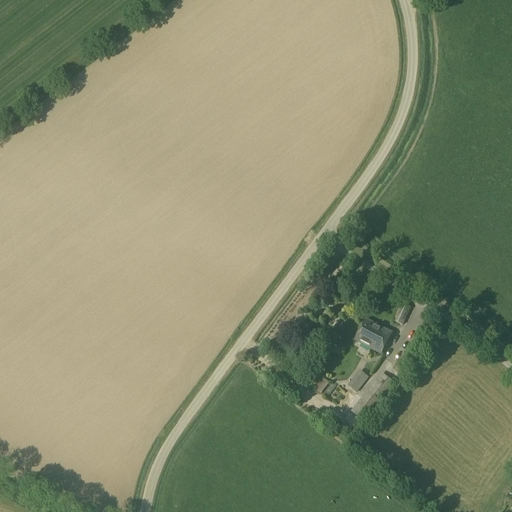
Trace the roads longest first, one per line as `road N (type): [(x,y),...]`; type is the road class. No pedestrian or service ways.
road 1 (unclassified): [(148,511),(172,440),(385,153),(411,81),(408,11)]
road 2 (unknown): [(328,228),(511,369)]
